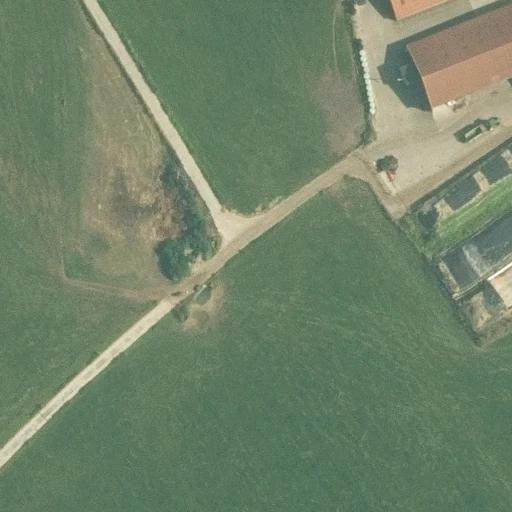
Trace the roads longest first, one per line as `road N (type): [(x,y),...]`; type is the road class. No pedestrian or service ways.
road 1 (track): [(0,459),(237,243),(420,114)]
road 2 (track): [(237,243),(90,0)]
